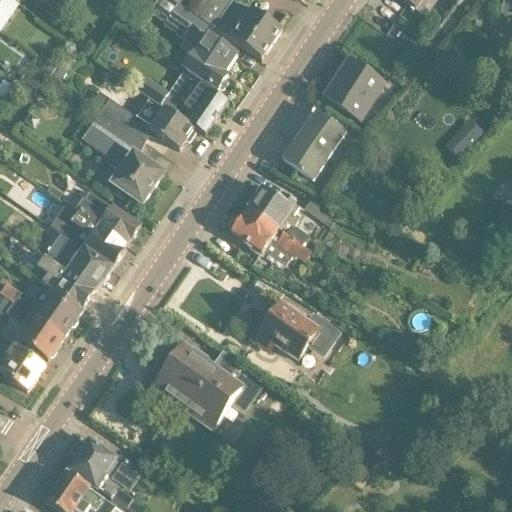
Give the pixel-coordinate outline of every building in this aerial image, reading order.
[(196,19),(180,7),(169,0),(159,0),(148,17),(152,19),(165,28),(164,30),(184,44),(180,51),(193,61),(185,74),(218,96),(228,81),(225,79),(238,60),(206,37),(211,30),(196,19)] [(196,19),(211,30),(261,65),(282,35),(232,0),(169,0),(180,7),(184,0),(204,0),(207,2),(196,19)] [(426,0),(395,0),(416,15),(426,0)] [(511,0),(505,0),(502,17),(511,19),(511,0)] [(57,69),(47,62),(40,72),(50,78),(57,69)] [(361,125),(385,87),(350,64),(326,102),(361,125)] [(60,71),(52,83),(60,88),(68,76),(60,71)] [(36,95),(44,84),(31,75),(23,85),(36,95)] [(404,93),(410,86),(399,77),(393,83),(404,93)] [(12,89),(3,83),(0,87),(0,98),(4,101),(12,89)] [(178,121),(195,133),(206,140),(229,107),(201,88),(192,102),(191,102),(186,109),(185,109),(169,98),(161,109),(178,121)] [(178,121),(161,109),(151,102),(137,121),(121,110),(113,123),(144,145),(151,135),(180,155),(187,145),(189,146),(197,136),(194,134),(195,133),(178,121)] [(315,181),(346,135),(316,115),(285,161),(315,181)] [(164,178),(135,158),(144,145),(113,123),(112,123),(102,116),(92,130),(82,144),(108,162),(106,165),(122,176),(112,189),(117,193),(114,198),(123,204),(126,199),(142,210),(164,178)] [(40,123),(31,117),(24,126),(33,132),(40,123)] [(366,121),(364,125),(370,129),(374,123),(371,120),(366,121)] [(463,130),(444,150),(458,163),(477,144),(463,130)] [(62,197),(50,189),(47,194),(59,202),(62,197)] [(317,190),(315,194),(321,198),(326,192),(323,190),(317,190)] [(309,243),(293,232),(299,223),(294,220),(299,211),(296,209),(283,200),(280,205),(264,193),(256,204),(253,202),(247,212),(249,213),(249,214),(278,235),(286,241),(303,252),(309,243)] [(128,250),(129,249),(141,232),(113,212),(92,197),(86,205),(80,214),(78,216),(128,250)] [(331,231),(338,220),(312,202),(304,213),(331,231)] [(506,240),(511,223),(511,218),(490,210),(482,231),(506,240)] [(232,237),(231,239),(261,260),(263,257),(270,247),(292,262),(295,264),(297,261),(305,267),(312,258),(303,252),(286,241),(278,235),(249,214),(241,225),(235,225),(232,228),(231,232),(232,237)] [(62,239),(67,242),(83,253),(112,274),(128,250),(78,216),(62,239)] [(112,274),(83,253),(67,242),(62,250),(58,248),(48,261),(97,296),(112,274)] [(252,275),(258,264),(238,253),(232,264),(252,275)] [(33,283),(43,290),(45,292),(55,299),(74,314),(81,319),(97,296),(48,261),(41,272),(33,283)] [(74,314),(55,299),(46,311),(41,307),(39,310),(22,297),(21,298),(7,288),(0,298),(12,307),(13,308),(65,342),(81,319),(74,314)] [(0,316),(4,319),(12,307),(0,298),(0,316)] [(265,357),(272,347),(275,349),(294,362),(298,365),(309,349),(310,349),(312,351),(318,355),(327,341),(323,339),(316,334),(322,325),(309,317),(307,320),(288,307),(284,312),(277,308),(267,323),(262,320),(253,333),(257,337),(250,347),(265,357)] [(27,336),(20,346),(48,366),(65,342),(13,308),(7,317),(11,320),(24,330),(23,332),(27,336)] [(0,377),(27,396),(45,370),(6,343),(0,351),(0,377)] [(440,358),(435,350),(423,357),(428,365),(440,358)] [(183,351),(159,385),(153,393),(213,435),(219,427),(230,412),(244,421),(267,388),(224,358),(213,373),(205,367),(208,362),(193,352),(190,357),(183,351)] [(420,363),(416,372),(427,378),(432,369),(420,363)] [(115,463),(90,445),(70,474),(111,502),(124,511),(142,511),(132,505),(133,503),(123,496),(138,474),(117,460),(115,463)] [(349,470),(343,478),(356,489),(362,481),(349,470)] [(115,511),(116,511),(68,478),(47,508),(52,511),(115,511)]
